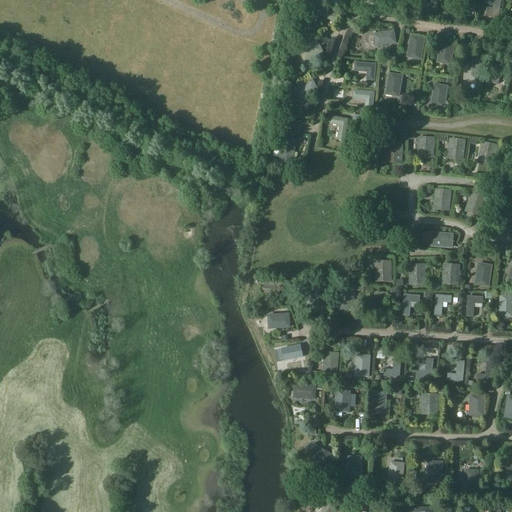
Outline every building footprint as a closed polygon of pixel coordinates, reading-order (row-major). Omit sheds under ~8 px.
[(437,12),(438,0),(430,0),(430,3),(422,2),(421,10),(437,12)] [(461,0),(460,10),(474,11),(475,0),(461,0)] [(487,8),(485,16),(498,18),(501,0),(493,0),(492,9),(487,8)] [(336,17),(316,8),(313,15),(334,24),(336,17)] [(396,44),(394,30),(373,34),(375,47),(396,44)] [(410,36),(406,58),(421,61),(425,39),(410,36)] [(323,53),(317,40),(298,50),(304,62),(323,53)] [(440,42),(436,64),(451,66),(455,44),(440,42)] [(479,68),(481,68),(482,62),(480,61),(465,59),(463,81),(478,82),(479,68)] [(504,65),(498,62),(491,83),(498,85),(504,65)] [(374,82),(376,65),(355,63),(354,72),(367,73),(366,81),(374,82)] [(399,98),(403,76),(388,73),(384,95),(399,98)] [(300,101),(319,91),(312,79),(293,89),(300,101)] [(445,109),(448,86),(433,84),(430,107),(445,109)] [(365,101),(365,109),(374,109),(375,93),(353,91),(353,100),(365,101)] [(344,141),(348,120),(332,117),(331,125),(339,126),(337,140),(344,141)] [(293,161),(297,140),(283,138),(279,158),(293,161)] [(433,159),(434,138),(418,138),(417,158),(433,159)] [(463,161),(466,141),(449,139),(447,159),(463,161)] [(386,143),(386,163),(402,164),(403,143),(386,143)] [(493,166),(497,146),(481,143),(478,163),(493,166)] [(435,190),(433,210),(449,212),(451,191),(435,190)] [(480,217),(487,198),(471,192),(464,212),(480,217)] [(431,233),(430,248),(452,249),(453,234),(431,233)] [(375,283),(392,282),(391,261),(374,262),(375,283)] [(458,286),(460,266),(443,264),(441,285),(458,286)] [(425,265),(409,265),(409,286),(426,286),(425,265)] [(489,289),(492,267),(477,265),(474,287),(489,289)] [(283,300),(285,284),(264,282),(263,290),(277,291),(276,299),(283,300)] [(305,287),(304,309),(318,309),(319,287),(305,287)] [(353,311),(354,289),(340,288),(339,310),(353,311)] [(387,300),(388,293),(372,292),(370,313),(377,313),(378,300),(387,300)] [(419,304),(420,297),(404,295),(402,316),(409,316),(410,303),(419,304)] [(451,304),(451,297),(436,295),(434,316),(441,317),(442,303),(451,304)] [(511,296),(499,295),(498,317),(511,317),(511,296)] [(482,305),(483,298),(467,297),(466,317),(473,318),(474,304),(482,305)] [(289,314),(267,315),(268,330),(290,328),(289,314)] [(192,342),(190,333),(180,335),(182,344),(192,342)] [(285,349),(284,357),(298,357),(298,365),(305,366),(306,350),(285,349)] [(324,352),(322,375),(337,376),(339,354),(324,352)] [(369,379),(370,356),(355,355),(354,377),(369,379)] [(399,378),(401,357),(394,357),(393,370),(384,370),(383,377),(399,378)] [(431,381),(433,360),(426,359),(425,373),(416,372),(416,379),(431,381)] [(462,383),(465,362),(457,361),(456,375),(447,374),(447,381),(462,383)] [(492,383),(494,363),(487,363),(486,375),(477,375),(476,382),(492,383)] [(294,384),(293,399),(315,401),(316,386),(294,384)] [(349,413),(350,391),(335,391),(334,413),(349,413)] [(385,415),(387,393),(371,392),(370,414),(385,415)] [(422,394),(422,415),(438,415),(438,395),(422,394)] [(484,417),(485,395),(470,394),(469,416),(484,417)] [(313,443),(305,456),(324,467),(331,455),(313,443)] [(198,457),(199,464),(207,463),(205,455),(198,457)] [(347,456),(347,476),(361,476),(362,456),(347,456)] [(506,471),(499,471),(499,478),(511,478),(511,458),(509,459),(509,469),(506,469),(506,471)] [(428,462),(427,484),(442,485),(443,462),(428,462)] [(390,463),(387,485),(403,486),(405,464),(390,463)] [(479,471),(464,471),(464,493),(479,494),(479,471)] [(333,511),(339,503),(317,490),(312,499),(320,503),(315,511),(333,511)]
